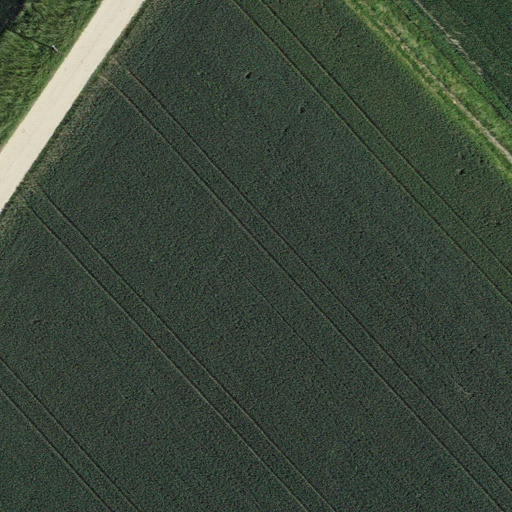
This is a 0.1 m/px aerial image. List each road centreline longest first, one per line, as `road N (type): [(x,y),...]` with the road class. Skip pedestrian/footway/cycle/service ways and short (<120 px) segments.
road 1 (track): [(129,0),(0,188)]
road 2 (track): [(386,0),(511,137)]
